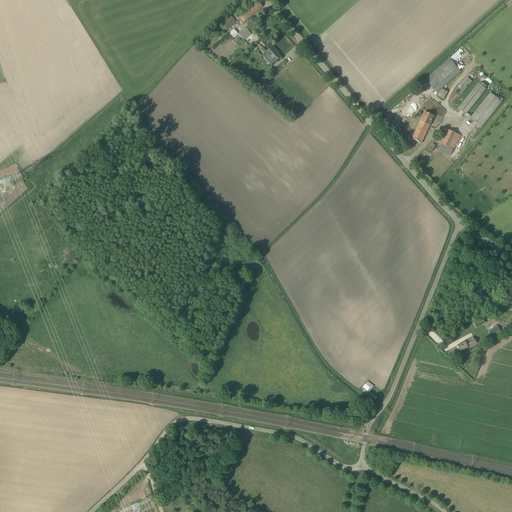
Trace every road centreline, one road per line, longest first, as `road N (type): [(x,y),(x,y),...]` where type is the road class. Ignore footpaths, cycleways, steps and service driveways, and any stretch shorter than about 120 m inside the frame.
road 1 (unclassified): [(90,511),(179,420),(282,433),(342,467),(359,466)]
road 2 (unclassified): [(457,221),(264,0)]
road 3 (unclassified): [(359,466),(366,431),(396,378),(457,221)]
road 4 (track): [(371,124),(511,0)]
